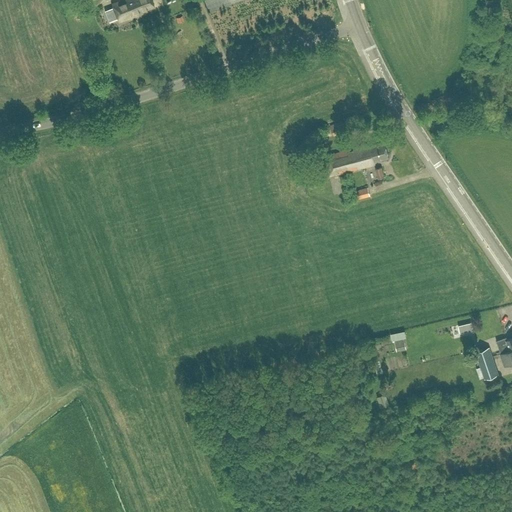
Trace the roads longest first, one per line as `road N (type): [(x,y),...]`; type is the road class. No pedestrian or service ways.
road 1 (unclassified): [(0,132),(87,113),(361,24)]
road 2 (secondary): [(511,269),(417,129),(361,24)]
